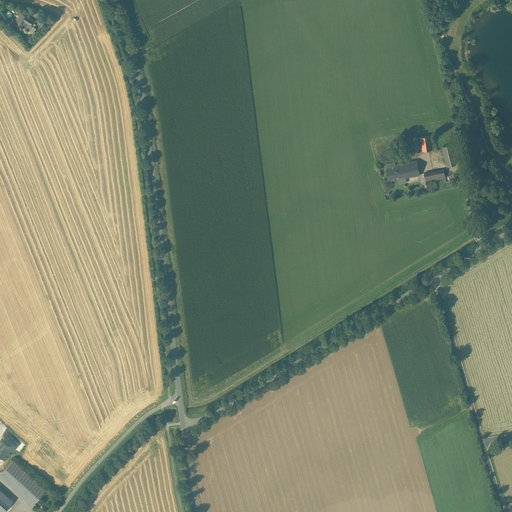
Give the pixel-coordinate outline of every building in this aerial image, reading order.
[(27,16),(21,13),(15,23),(21,27),(27,16)] [(27,16),(21,27),(27,30),(30,25),(33,20),(27,16)] [(413,138),(415,152),(433,149),(431,135),(421,137),(413,138)] [(451,144),(442,146),(447,166),(456,164),(451,144)] [(394,162),(386,164),(389,180),(398,178),(405,177),(419,174),(416,160),(395,164),(394,162)] [(444,169),(424,173),(426,182),(445,178),(444,169)] [(450,172),(444,169),(445,178),(446,182),(452,181),(450,172)] [(45,490),(12,460),(0,473),(0,476),(8,484),(32,505),(45,490)] [(2,511),(13,501),(0,489),(0,511),(2,511)]
